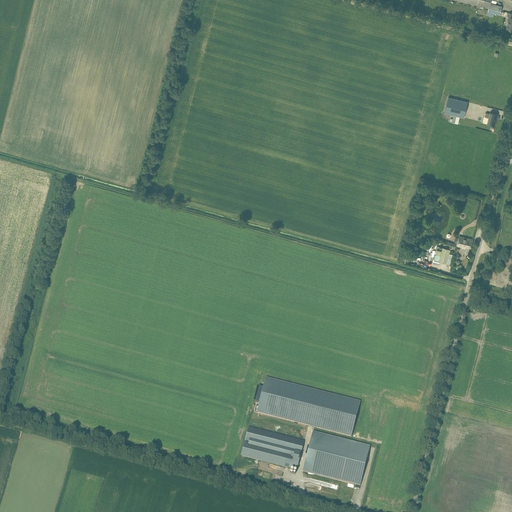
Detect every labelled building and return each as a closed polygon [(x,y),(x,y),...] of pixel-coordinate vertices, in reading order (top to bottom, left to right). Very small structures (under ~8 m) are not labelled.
[(455,0),(480,6),(483,7),(488,8),(487,15),(493,16),(494,13),(499,14),(501,10),(495,8),(496,4),(490,3),(490,0),(455,0)] [(448,97),(444,113),(464,118),(468,102),(448,97)] [(485,113),(483,123),(495,126),(497,115),(490,113),(489,114),(485,113)] [(454,239),(454,241),(455,243),(457,244),(457,245),(462,247),(465,248),(466,248),(470,249),(472,240),(468,239),(459,236),(458,238),(456,238),(454,239)] [(434,260),(450,265),(453,255),(437,250),(434,260)] [(266,378),(257,412),(351,436),(360,402),(266,378)] [(241,456),(297,470),(304,441),(248,426),(241,456)] [(303,471),(360,486),(370,446),(313,432),(303,471)]
